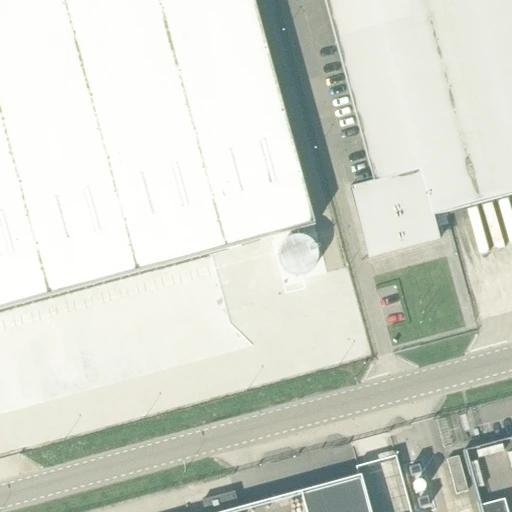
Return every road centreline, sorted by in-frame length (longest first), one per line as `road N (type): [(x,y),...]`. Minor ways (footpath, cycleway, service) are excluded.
road 1 (unclassified): [(0,500),(511,364)]
road 2 (unknown): [(390,396),(325,83)]
